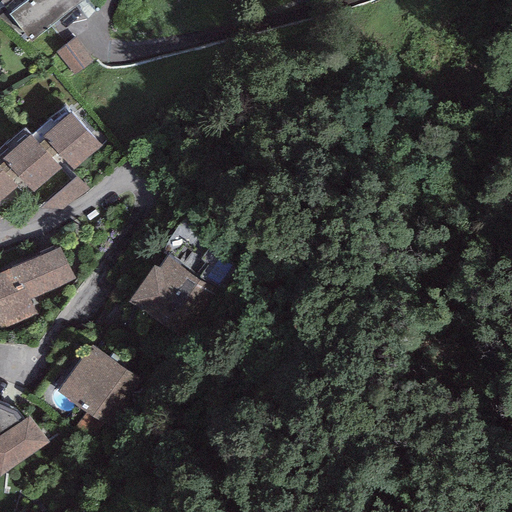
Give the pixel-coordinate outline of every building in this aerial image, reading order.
[(2,0),(0,2),(0,3),(31,43),(87,0),(2,0)] [(92,60),(75,37),(55,52),(72,74),(92,60)] [(51,158),(58,153),(73,170),(101,146),(71,112),(44,136),(46,139),(39,144),(51,158)] [(0,168),(11,182),(18,176),(32,193),(60,169),(51,158),(39,144),(30,135),(3,159),(5,161),(0,165),(0,168)] [(0,201),(16,188),(11,182),(0,168),(0,201)] [(60,246),(0,273),(0,330),(36,314),(30,300),(75,280),(60,246)] [(159,269),(154,265),(129,302),(186,340),(220,289),(169,255),(159,269)] [(141,381),(92,345),(57,393),(113,433),(134,405),(127,400),(141,381)] [(0,477),(1,478),(49,443),(29,416),(25,419),(17,410),(0,402),(0,477)]
